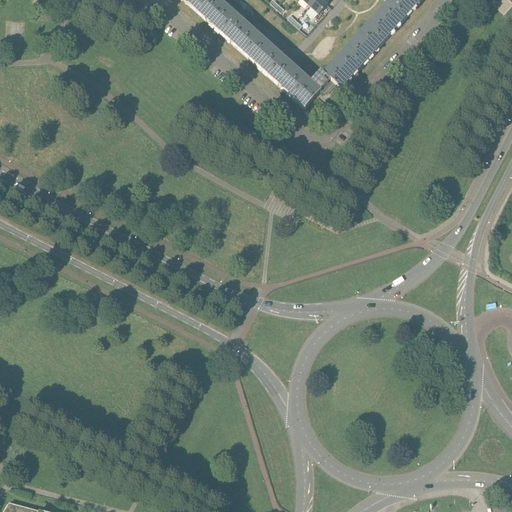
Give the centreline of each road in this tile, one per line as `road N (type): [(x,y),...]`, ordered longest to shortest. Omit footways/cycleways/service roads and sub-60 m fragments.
road 1 (primary): [(355,313),(253,301),(0,174)]
road 2 (primary): [(0,223),(231,343),(300,422)]
road 3 (primary): [(511,131),(454,236),(364,311)]
road 4 (residential): [(311,135),(155,0)]
road 5 (primary): [(467,362),(473,250),(511,168)]
road 6 (residential): [(311,135),(331,132),(450,0)]
road 7 (primary): [(355,313),(307,354),(297,384),(300,422)]
road 8 (primary): [(416,480),(450,458),(465,435),(470,372)]
road 9 (primary): [(302,429),(319,455),(353,480),(409,482)]
road 10 (primary): [(467,362),(453,340),(415,313),(364,311)]
